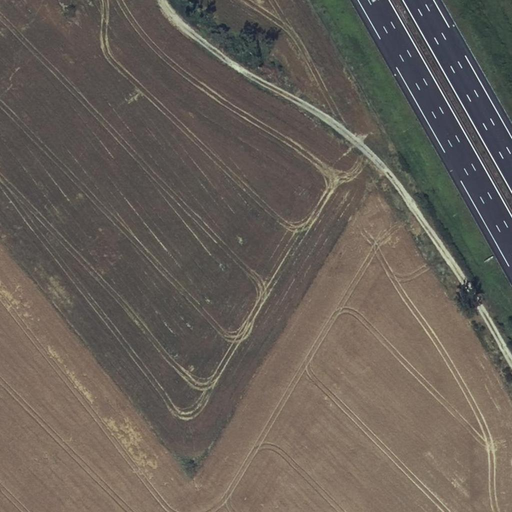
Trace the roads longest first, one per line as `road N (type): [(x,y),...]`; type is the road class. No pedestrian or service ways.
road 1 (track): [(511,362),(372,155),(242,70),(160,0)]
road 2 (motorway): [(373,0),(511,243)]
road 3 (motorway): [(511,167),(417,0)]
